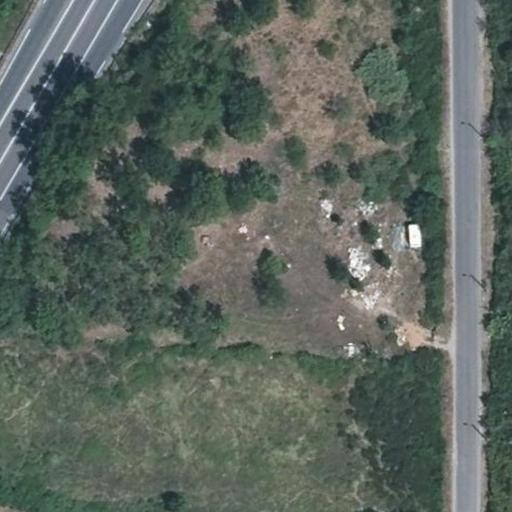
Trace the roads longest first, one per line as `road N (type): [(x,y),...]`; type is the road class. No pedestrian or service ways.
road 1 (residential): [(462,0),(466,511)]
road 2 (trunk): [(0,174),(67,104),(130,0)]
road 3 (primary): [(0,166),(96,0)]
road 4 (trunk): [(58,0),(17,80),(0,145)]
